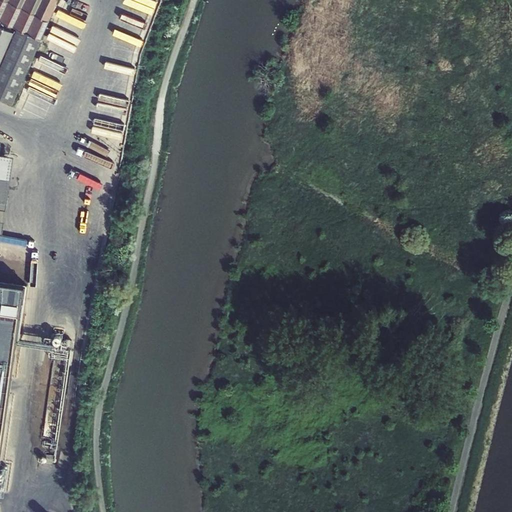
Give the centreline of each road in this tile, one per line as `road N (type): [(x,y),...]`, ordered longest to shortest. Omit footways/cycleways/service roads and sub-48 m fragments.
road 1 (track): [(451,511),(511,277)]
road 2 (unknown): [(36,511),(64,455),(85,294)]
road 3 (unknown): [(85,294),(113,162),(59,138)]
